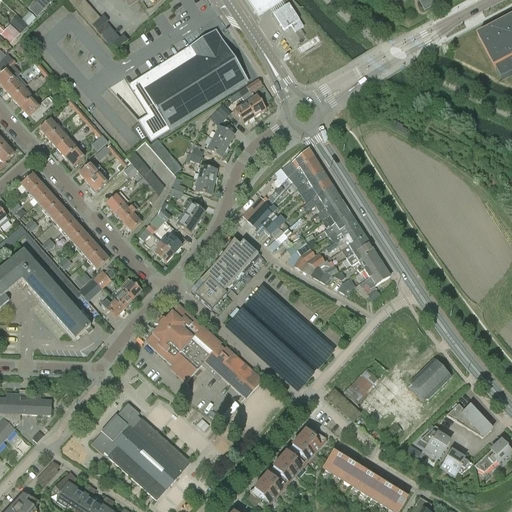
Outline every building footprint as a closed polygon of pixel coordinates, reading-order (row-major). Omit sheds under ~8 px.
[(46,0),(38,0),(35,4),(43,11),(50,3),(46,0)] [(86,3),(83,0),(68,0),(78,11),(86,3)] [(420,0),(425,8),(440,0),(420,0)] [(86,3),(78,11),(81,15),(90,8),(86,3)] [(43,11),(35,4),(29,11),(37,18),(43,11)] [(286,6),(274,15),(280,25),(280,26),(281,26),(284,31),(291,26),(296,32),(304,27),(289,5),(287,6),(287,5),(286,6)] [(93,12),(90,8),(81,15),(85,19),(93,12)] [(93,12),(85,19),(89,23),(97,16),(93,12)] [(25,24),(28,27),(35,19),(29,13),(22,21),(25,24)] [(101,20),(97,16),(89,23),(92,27),(101,20)] [(103,17),(101,20),(92,27),(97,32),(106,24),(108,23),(103,17)] [(511,19),(493,30),(477,37),(495,70),(496,70),(502,81),(511,75),(511,19)] [(110,28),(106,24),(97,32),(100,37),(110,28)] [(0,27),(0,35),(11,46),(20,36),(10,27),(5,32),(0,27)] [(110,28),(100,37),(104,41),(113,32),(110,28)] [(113,32),(104,41),(107,44),(117,36),(113,32)] [(120,40),(120,39),(117,36),(107,44),(111,49),(120,40)] [(123,37),(120,39),(120,40),(111,49),(115,53),(128,42),(123,37)] [(221,41),(143,90),(165,126),(156,132),(153,127),(152,128),(159,139),(247,83),(221,41)] [(6,58),(0,63),(0,67),(4,71),(13,62),(7,56),(6,58)] [(40,74),(44,71),(36,61),(32,64),(40,74)] [(0,86),(3,90),(14,80),(17,77),(20,74),(14,67),(16,65),(13,62),(4,71),(0,75),(0,86)] [(44,71),(40,74),(41,74),(37,77),(40,81),(42,84),(47,80),(49,84),(53,81),(44,71)] [(14,80),(3,90),(11,100),(22,90),(26,86),(17,77),(14,80)] [(238,94),(241,99),(249,94),(250,95),(262,88),(258,81),(238,94)] [(31,99),(22,90),(11,100),(20,109),(31,99)] [(241,99),(238,94),(229,99),(233,105),(241,99)] [(245,105),(254,119),(266,112),(257,97),(245,105)] [(38,107),(31,99),(20,109),(28,119),(30,118),(35,124),(43,117),(42,115),(52,106),(46,100),(38,107)] [(85,124),(88,121),(72,102),(68,106),(85,124)] [(254,119),(245,105),(234,112),(243,127),(254,119)] [(222,107),(216,113),(226,121),(231,115),(222,107)] [(226,121),(216,113),(210,120),(213,123),(216,120),(222,125),(226,121)] [(56,150),(67,140),(50,121),(39,131),(56,150)] [(96,130),(88,121),(85,124),(93,134),(96,130)] [(396,123),(392,129),(404,136),(407,131),(402,129),(403,126),(396,123)] [(102,137),(96,130),(93,134),(98,140),(102,137)] [(213,141),(227,149),(233,137),(219,130),(213,141)] [(102,137),(98,140),(91,146),(97,153),(108,144),(105,140),(102,137)] [(67,140),(56,150),(64,159),(75,149),(67,140)] [(157,141),(149,148),(173,176),(181,169),(157,141)] [(227,149),(213,141),(207,152),(221,160),(227,149)] [(5,146),(0,150),(0,162),(1,163),(0,164),(0,170),(6,165),(5,163),(14,155),(5,146)] [(115,159),(119,156),(110,146),(107,150),(109,153),(115,159)] [(188,155),(201,160),(204,154),(203,154),(204,150),(193,146),(189,155),(188,155)] [(106,148),(95,158),(99,162),(109,153),(107,150),(106,148)] [(84,159),(75,149),(64,159),(73,169),(84,159)] [(286,179),(314,160),(308,151),(294,162),(281,172),(286,179)] [(155,195),(159,198),(165,189),(134,153),(126,159),(131,166),(123,173),(126,177),(134,170),(138,174),(143,180),(147,185),(152,191),(155,195)] [(201,160),(188,155),(185,163),(188,165),(189,162),(199,166),(201,160)] [(119,156),(115,159),(124,169),(127,166),(119,156)] [(318,167),(314,160),(286,179),(287,180),(293,174),(297,180),(295,182),(318,167)] [(87,184),(102,171),(98,167),(95,171),(90,165),(78,175),(87,184)] [(318,167),(295,182),(292,185),(295,188),(299,183),(305,180),(308,183),(308,184),(323,174),(318,167)] [(197,182),(213,186),(216,172),(200,169),(197,182)] [(130,181),(138,174),(134,170),(126,177),(130,181)] [(102,171),(87,184),(96,194),(107,184),(102,179),(106,175),(102,171)] [(308,184),(308,183),(302,187),(304,190),(301,192),(304,196),(327,181),(323,174),(308,184)] [(32,176),(21,186),(55,224),(80,252),(97,271),(108,261),(83,233),(66,214),(57,204),(40,185),(32,176)] [(147,185),(143,180),(138,184),(143,189),(147,185)] [(327,181),(304,196),(308,203),(332,188),(327,181)] [(175,182),(171,191),(182,196),(185,189),(176,185),(177,183),(175,182)] [(213,186),(197,182),(195,194),(211,198),(213,186)] [(152,191),(147,185),(143,189),(148,194),(152,191)] [(272,196),(276,200),(285,191),(281,187),(272,196)] [(332,188),(308,203),(301,209),(305,215),(310,212),(310,211),(315,208),(336,195),(332,188)] [(182,196),(171,191),(168,196),(180,201),(182,196)] [(124,206),(128,203),(120,194),(116,197),(106,205),(114,215),(124,206)] [(159,198),(155,195),(148,201),(153,207),(159,198)] [(340,202),(336,195),(315,208),(320,215),(325,211),(326,212),(340,202)] [(247,223),(265,204),(260,199),(242,218),(247,223)] [(340,202),(326,212),(318,217),(322,224),(345,209),(340,202)] [(11,212),(18,206),(15,203),(8,209),(11,212)] [(183,216),(197,225),(204,214),(190,205),(187,203),(183,209),(186,211),(183,216)] [(265,204),(247,223),(252,228),(254,226),(271,208),(270,209),(265,204)] [(128,210),(124,206),(114,215),(122,224),(132,215),(139,210),(134,205),(128,210)] [(21,209),(18,206),(11,212),(14,215),(21,209)] [(275,212),(271,208),(254,226),(258,230),(269,219),(268,219),(275,212)] [(161,209),(157,217),(164,223),(166,225),(172,219),(161,209)] [(345,209),(322,224),(326,231),(349,216),(345,209)] [(0,229),(9,222),(6,218),(0,210),(0,229)] [(141,224),(132,215),(122,224),(131,233),(141,224)] [(157,217),(157,216),(149,225),(150,226),(146,231),(151,237),(152,236),(156,231),(164,223),(157,217)] [(197,225),(183,216),(176,226),(190,235),(197,225)] [(334,226),(326,231),(324,232),(328,239),(326,241),(327,242),(354,223),(349,216),(334,226)] [(273,224),(269,219),(258,230),(263,235),(266,231),(266,232),(279,220),(278,219),(273,224)] [(283,225),(279,220),(266,232),(271,237),(284,225),(284,224),(283,225)] [(35,225),(32,222),(25,228),(27,231),(35,225)] [(354,223),(327,242),(328,244),(330,243),(332,246),(335,244),(336,245),(358,230),(354,223)] [(37,227),(35,225),(27,231),(30,234),(37,227)] [(289,230),(284,225),(271,237),(275,241),(274,242),(275,243),(291,230),(290,229),(289,230)] [(12,245),(13,246),(27,235),(21,228),(7,239),(12,245)] [(293,232),(291,230),(275,243),(279,247),(291,236),(290,235),(293,232)] [(364,239),(358,230),(336,245),(338,248),(344,244),(347,249),(351,247),(364,239)] [(151,237),(146,231),(139,239),(144,243),(143,245),(150,251),(153,247),(158,251),(154,255),(165,265),(173,256),(160,244),(161,244),(152,236),(151,237)] [(81,296),(27,236),(23,239),(77,300),(81,296)] [(165,239),(161,244),(160,244),(173,256),(181,247),(170,237),(167,241),(165,239)] [(7,239),(0,245),(0,249),(2,252),(12,245),(7,239)] [(296,254),(306,246),(302,239),(292,246),(292,247),(296,253),(295,253),(296,254)] [(351,247),(347,249),(340,253),(346,261),(369,246),(364,239),(351,247)] [(213,267),(210,271),(199,283),(203,286),(194,297),(211,312),(226,295),(224,293),(257,255),(242,242),(239,245),(233,240),(230,244),(228,248),(225,252),(222,256),(219,260),(216,263),(213,267)] [(307,244),(312,249),(316,246),(312,240),(307,244)] [(49,241),(42,247),(44,250),(52,244),(49,241)] [(292,247),(292,246),(287,241),(282,245),(287,251),(292,247)] [(55,247),(52,244),(44,250),(47,253),(55,247)] [(306,246),(296,254),(297,256),(298,255),(300,258),(298,261),(311,252),(310,252),(311,251),(306,246)] [(373,254),(369,246),(346,261),(350,269),(358,263),(373,254)] [(0,307),(8,300),(5,296),(21,281),(74,341),(85,331),(88,335),(93,331),(22,250),(0,269),(0,307)] [(311,252),(298,261),(294,269),(301,273),(306,264),(315,258),(311,252)] [(358,263),(361,268),(357,271),(359,275),(361,274),(364,272),(379,262),(373,254),(358,263)] [(314,271),(327,263),(326,262),(325,264),(320,256),(307,265),(315,270),(314,271)] [(62,269),(69,262),(66,260),(64,262),(59,266),(62,269)] [(327,263),(314,271),(310,278),(319,283),(323,276),(334,269),(334,268),(336,267),(333,261),(328,264),(327,263)] [(72,265),(69,262),(62,269),(64,272),(72,265)] [(364,272),(365,274),(367,277),(368,280),(358,286),(359,286),(353,290),(354,290),(384,271),(379,262),(364,272)] [(338,273),(334,269),(323,276),(319,283),(327,287),(330,283),(334,279),(331,277),(338,273)] [(104,275),(109,281),(115,277),(109,270),(104,275)] [(384,271),(354,290),(364,301),(368,298),(372,303),(379,298),(376,293),(377,292),(374,289),(389,279),(384,271)] [(109,281),(104,275),(103,274),(93,282),(100,290),(106,285),(107,287),(111,283),(109,281)] [(341,274),(334,279),(341,282),(345,280),(341,274)] [(73,275),(70,278),(74,283),(73,283),(80,290),(91,281),(86,276),(81,280),(79,278),(77,280),(73,275)] [(348,298),(356,285),(347,280),(339,292),(348,298)] [(131,284),(122,293),(132,302),(141,293),(131,284)] [(88,289),(81,296),(96,314),(102,309),(115,321),(124,311),(114,302),(110,307),(106,302),(102,306),(97,301),(98,301),(88,289)] [(132,302),(122,293),(114,302),(124,311),(132,302)] [(158,329),(145,343),(172,367),(169,370),(185,385),(202,366),(219,382),(221,379),(245,400),(262,382),(225,349),(221,346),(222,345),(178,306),(165,321),(160,317),(153,325),(158,329)] [(350,387),(343,395),(357,407),(387,374),(374,362),(350,387)] [(405,389),(425,408),(430,404),(428,402),(450,380),(433,362),(410,384),(405,389)] [(330,404),(338,395),(334,392),(327,400),(330,404)] [(0,447),(15,431),(13,429),(20,422),(20,416),(51,417),(51,402),(41,402),(41,397),(5,395),(5,400),(0,399),(0,447)] [(338,395),(330,404),(334,407),(341,399),(338,395)] [(341,399),(334,407),(338,410),(345,402),(341,399)] [(345,402),(338,410),(341,413),(349,405),(345,402)] [(127,405),(90,446),(102,457),(104,454),(107,458),(156,502),(190,464),(141,420),(140,421),(137,418),(139,416),(127,405)] [(349,405),(341,413),(345,417),(352,409),(349,405)] [(458,406),(446,417),(482,440),(490,432),(491,433),(491,432),(469,408),(464,413),(458,406)] [(352,409),(345,417),(348,421),(356,412),(352,409)] [(360,416),(356,412),(348,421),(352,424),(360,416)] [(394,425),(386,434),(394,441),(402,432),(394,425)] [(420,441),(420,442),(428,447),(425,451),(431,455),(437,458),(438,456),(440,457),(440,458),(449,443),(437,436),(440,431),(435,428),(420,441)] [(298,440),(314,454),(326,440),(308,429),(298,440)] [(38,433),(32,441),(37,445),(43,438),(38,433)] [(500,443),(474,468),(484,474),(496,463),(498,465),(511,453),(497,438),(497,439),(500,443)] [(314,454),(298,440),(288,451),(304,465),(314,454)] [(288,451),(279,462),(294,476),(304,465),(288,451)] [(451,453),(442,468),(443,467),(445,468),(443,471),(448,474),(454,478),(457,474),(462,477),(462,476),(473,466),(451,453)] [(332,475),(341,461),(337,458),(337,457),(332,454),(323,469),(332,475)] [(346,463),(341,461),(332,475),(341,481),(351,466),(347,463),(346,463)] [(294,476),(279,462),(269,473),(285,486),(294,476)] [(351,466),(341,481),(351,487),(360,472),(355,469),(355,468),(351,466)] [(364,475),(360,472),(351,487),(360,492),(369,477),(365,475),(364,475)] [(269,473),(260,483),(275,497),(285,486),(269,473)] [(68,506),(78,491),(72,487),(75,480),(70,476),(54,492),(60,498),(58,500),(59,501),(57,503),(66,509),(68,506)] [(374,480),(369,477),(360,492),(369,498),(378,483),(374,481),(374,480)] [(275,497),(260,483),(250,495),(251,495),(246,501),(256,508),(260,503),(266,509),(275,497)] [(378,483),(369,498),(378,504),(387,489),(383,486),(382,486),(378,483)] [(392,491),(387,489),(378,504),(387,510),(396,495),(392,492),(392,491)] [(77,511),(87,497),(78,491),(68,506),(76,511),(77,511)] [(396,495),(387,510),(390,511),(398,511),(406,500),(402,497),(401,498),(396,495)] [(11,511),(34,511),(38,504),(26,497),(11,511)] [(77,511),(90,511),(96,503),(87,497),(77,511)] [(425,511),(429,507),(430,507),(431,506),(419,499),(410,511),(425,511)] [(96,503),(90,511),(102,511),(105,509),(96,503)]
